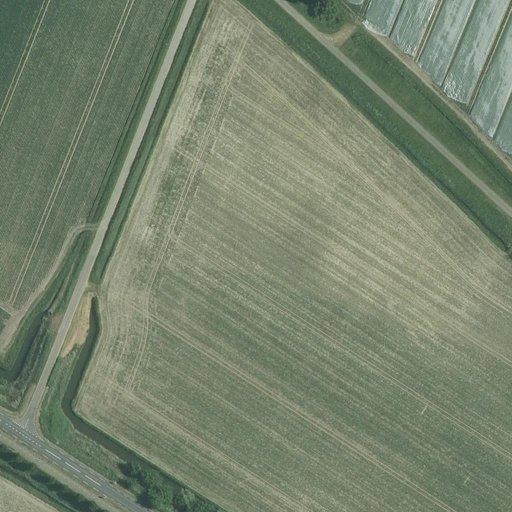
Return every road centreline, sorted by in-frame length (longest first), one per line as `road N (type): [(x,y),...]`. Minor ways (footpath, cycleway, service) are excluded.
road 1 (unclassified): [(22,434),(193,0)]
road 2 (unclassified): [(511,214),(277,0)]
road 3 (secondary): [(139,511),(22,434)]
